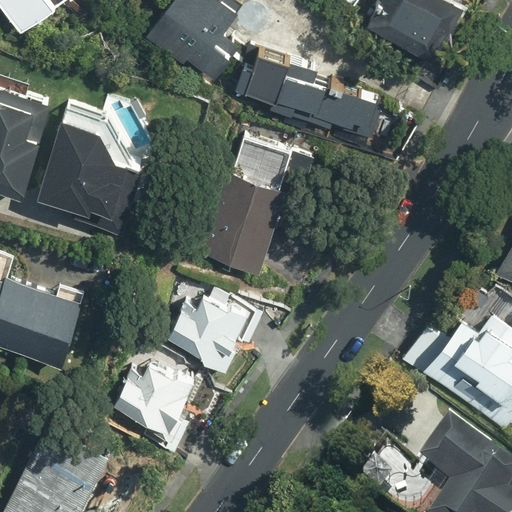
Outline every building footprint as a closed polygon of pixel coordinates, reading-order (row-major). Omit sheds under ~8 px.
[(77,0),(24,0),(45,26),(77,0)] [(234,0),(161,0),(145,23),(186,52),(191,45),(215,62),(236,32),(220,21),(234,0)] [(473,0),(391,0),(380,20),(444,54),(473,0)] [(253,33),(236,84),(375,128),(387,88),(318,66),(322,55),(253,33)] [(0,169),(38,179),(62,85),(0,68),(0,169)] [(130,217),(155,143),(144,138),(127,108),(78,93),(51,180),(95,194),(92,205),(130,217)] [(298,173),(238,155),(214,240),(273,258),(298,173)] [(511,278),(511,231),(493,269),(511,278)] [(20,249),(0,244),(0,333),(75,353),(92,284),(16,265),(20,249)] [(176,330),(194,338),(191,346),(237,360),(257,299),(211,284),(205,294),(193,293),(176,330)] [(455,317),(420,370),(503,424),(511,410),(511,355),(509,353),(511,349),(511,327),(486,311),(474,330),(455,317)] [(203,367),(143,345),(124,397),(185,418),(203,367)] [(82,511),(118,442),(56,411),(3,511),(82,511)] [(416,463),(448,485),(428,511),(511,511),(511,510),(498,501),(511,482),(511,476),(442,427),(416,463)]
